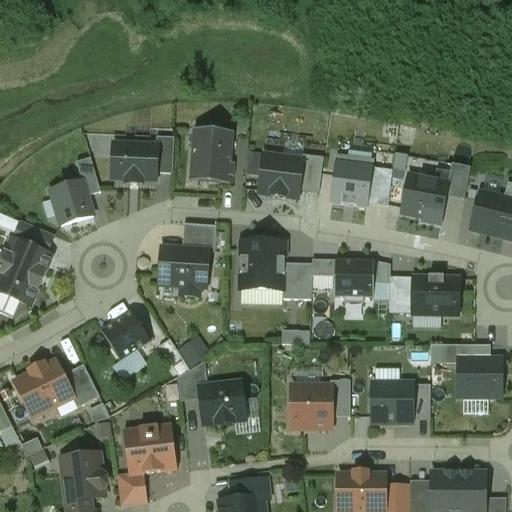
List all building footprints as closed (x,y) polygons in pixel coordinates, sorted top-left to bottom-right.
[(235,135),(194,132),(191,177),(234,180),(235,166),(232,166),(235,135)] [(158,149),(157,176),(173,177),(175,141),(157,140),(157,149),(158,149)] [(114,146),(112,182),(126,183),(126,186),(143,187),(143,184),(156,185),(157,176),(158,149),(157,149),(114,146)] [(268,152),(262,189),(304,196),(309,159),(268,152)] [(336,157),(330,200),(369,206),(376,163),(336,157)] [(77,165),(83,184),(84,184),(89,200),(102,196),(91,161),(77,165)] [(83,184),(51,194),(62,230),(95,220),(89,200),(84,184),(83,184)] [(511,186),(509,186),(504,201),(481,194),(472,233),(511,243),(511,186)] [(464,200),(408,187),(400,223),(456,235),(464,200)] [(21,225),(14,243),(48,258),(55,239),(21,225)] [(184,228),(183,252),(208,254),(208,255),(216,256),(217,229),(184,228)] [(14,243),(11,242),(0,267),(0,296),(2,297),(0,301),(0,315),(13,321),(20,305),(32,310),(53,261),(48,258),(14,243)] [(285,246),(241,245),(240,293),(284,294),(285,246)] [(163,251),(160,289),(182,291),(181,298),(199,300),(200,291),(206,292),(208,255),(208,254),(183,252),(163,251)] [(374,264),(335,263),(335,300),(344,300),(344,305),(358,306),(358,303),(358,306),(364,306),(364,301),(374,301),(374,264)] [(418,274),(418,316),(463,316),(463,275),(418,274)] [(131,315),(102,335),(121,365),(151,345),(131,315)] [(285,344),(312,344),(312,332),(285,332),(285,344)] [(192,368),(213,356),(202,337),(181,349),(192,368)] [(501,363),(462,363),(462,380),(459,380),(459,400),(498,400),(498,387),(501,386),(501,363)] [(32,377),(15,386),(33,422),(72,402),(74,401),(63,379),(56,365),(46,370),(44,367),(30,374),(32,377)] [(204,365),(177,381),(180,405),(200,403),(199,391),(207,390),(204,365)] [(84,368),(63,379),(74,401),(72,402),(77,412),(100,400),(84,368)] [(207,390),(199,391),(200,403),(203,428),(244,423),(239,386),(207,390)] [(413,387),(373,387),(373,426),(412,427),(413,387)] [(332,390),(292,390),(292,432),(332,432),(332,390)] [(0,434),(12,430),(0,404),(0,434)] [(169,430),(125,435),(123,435),(123,437),(128,477),(129,479),(143,477),(160,475),(162,475),(174,473),(174,474),(176,473),(176,472),(171,431),(171,429),(169,430)] [(98,458),(61,463),(67,511),(89,511),(88,501),(103,499),(102,492),(105,487),(104,480),(101,477),(98,458)] [(384,511),(385,478),(368,478),(368,476),(354,476),(354,478),(339,478),(338,511),(384,511)] [(143,477),(129,479),(128,477),(116,479),(120,510),(147,507),(146,505),(143,480),(143,479),(143,477)] [(458,511),(458,477),(432,477),(432,511),(458,511)] [(484,511),(484,477),(458,477),(458,511),(484,511)] [(265,482),(230,486),(232,504),(258,501),(259,502),(268,501),(265,482)] [(232,504),(219,506),(219,511),(259,511),(259,502),(258,501),(232,504)]
